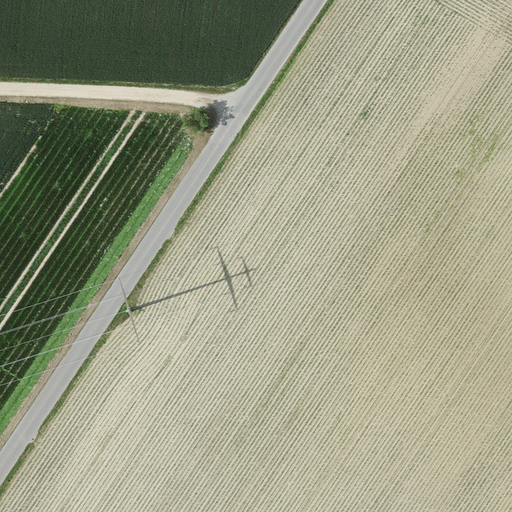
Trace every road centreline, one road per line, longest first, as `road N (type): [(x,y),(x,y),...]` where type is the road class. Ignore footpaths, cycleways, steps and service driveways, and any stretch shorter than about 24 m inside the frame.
road 1 (unclassified): [(315,0),(0,462)]
road 2 (track): [(0,90),(246,106)]
